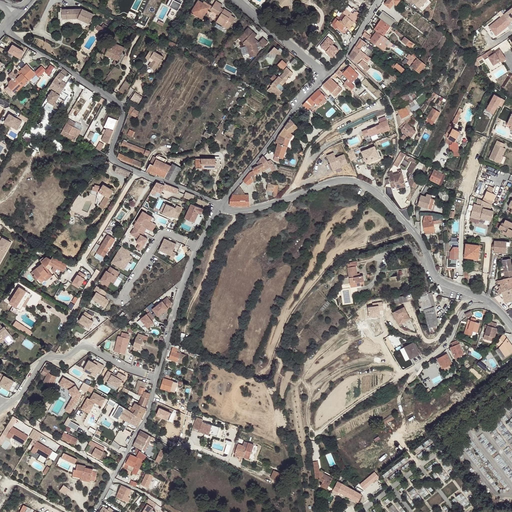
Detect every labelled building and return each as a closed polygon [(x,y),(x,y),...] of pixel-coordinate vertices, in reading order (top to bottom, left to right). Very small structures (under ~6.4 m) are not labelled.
[(150,0),(143,14),(150,18),(159,0),(150,0)] [(173,0),(170,7),(173,8),(168,17),(174,20),(184,1),(181,0),(173,0)] [(426,0),(411,0),(419,8),(426,0)] [(210,7),(204,3),(199,1),(192,13),(202,19),(208,9),(210,7)] [(213,11),(218,3),(217,2),(213,7),(205,1),(204,3),(210,7),(208,9),(213,11)] [(223,5),(218,3),(213,11),(220,16),(216,22),(228,29),(235,18),(231,16),(232,14),(224,9),(224,10),(221,8),(223,5)] [(348,6),(343,13),(354,22),(360,14),(353,9),(348,6)] [(511,7),(490,26),(497,35),(507,26),(506,25),(510,22),(508,20),(511,18),(511,17),(511,7)] [(67,11),(67,20),(78,20),(89,25),(94,15),(82,10),(67,11)] [(382,11),(378,17),(381,19),(390,26),(394,20),(382,11)] [(201,21),(202,19),(192,13),(190,15),(201,21)] [(354,22),(343,13),(339,18),(337,17),(336,19),(336,18),(331,25),(345,34),(354,22)] [(381,19),(375,28),(384,35),(391,26),(390,26),(381,19)] [(99,34),(103,37),(107,29),(102,26),(98,24),(96,27),(101,31),(99,34)] [(261,46),(260,41),(259,42),(254,38),(257,35),(248,28),(238,39),(247,46),(250,45),(252,50),(249,53),(251,58),(256,56),(259,52),(258,47),(261,46)] [(377,31),(371,40),(384,50),(391,41),(384,36),(377,31)] [(329,37),(333,41),(335,39),(333,36),(330,33),(318,47),(327,55),(329,54),(326,52),(327,51),(321,46),(329,37)] [(334,42),(333,41),(329,37),(321,46),(327,51),(326,52),(329,54),(333,57),(339,50),(333,44),(334,42)] [(401,41),(410,48),(414,43),(404,37),(401,41)] [(263,38),(260,41),(261,46),(263,48),(268,42),(263,38)] [(360,38),(355,46),(368,56),(372,51),(365,46),(367,44),(360,38)] [(125,48),(112,42),(109,49),(104,47),(102,53),(106,55),(116,60),(119,61),(123,53),(125,48)] [(178,44),(177,46),(176,48),(187,53),(189,50),(178,44)] [(24,51),(13,45),(9,52),(20,58),(24,51)] [(355,46),(349,56),(356,63),(361,57),(367,62),(370,58),(368,56),(355,46)] [(493,48),(485,53),(496,71),(507,64),(504,60),(509,57),(503,48),(496,52),(493,48)] [(151,50),(146,58),(151,62),(148,67),(154,71),(163,58),(151,50)] [(426,64),(417,58),(410,66),(418,72),(419,73),(426,64)] [(360,63),(358,65),(364,70),(366,72),(370,68),(366,64),(367,64),(366,63),(365,63),(362,60),(360,63)] [(393,63),(390,66),(393,69),(395,67),(402,72),(405,69),(397,63),(395,65),(393,63)] [(28,64),(20,71),(23,73),(30,81),(37,74),(35,72),(28,64)] [(46,73),(49,75),(54,66),(51,64),(46,73)] [(42,66),(35,72),(37,74),(39,77),(47,70),(42,66)] [(349,66),(343,73),(348,78),(344,83),(345,83),(348,86),(352,89),(355,86),(351,83),(359,75),(349,66)] [(418,72),(410,66),(408,69),(416,75),(418,72)] [(285,72),(281,77),(280,76),(278,77),(275,81),(273,84),(271,85),(273,86),(268,91),(279,97),(284,92),(279,89),(283,85),(288,79),(287,78),(289,76),(290,77),(293,73),(287,67),(284,71),(285,72)] [(363,74),(356,67),(355,68),(362,75),(363,74)] [(474,72),(466,69),(464,74),(471,78),(474,72)] [(50,88),(52,90),(60,96),(67,86),(63,82),(70,74),(65,70),(58,77),(50,88)] [(16,94),(30,81),(23,73),(21,75),(19,77),(13,71),(9,75),(13,79),(10,82),(12,84),(9,87),(16,94)] [(335,96),(342,89),(340,87),(338,85),(330,78),(322,86),(327,90),(328,89),(335,96)] [(128,92),(132,85),(127,81),(122,88),(127,91),(128,92)] [(55,110),(57,112),(64,101),(59,98),(60,96),(52,90),(46,99),(49,100),(46,104),(55,110)] [(310,97),(303,105),(304,106),(308,109),(315,102),(317,104),(320,102),(322,99),(325,97),(320,92),(318,90),(310,97)] [(412,91),(408,93),(411,98),(412,100),(412,99),(416,96),(415,94),(413,95),(412,91)] [(408,93),(401,97),(402,99),(402,100),(403,101),(403,102),(411,98),(408,93)] [(55,110),(46,104),(43,108),(53,114),(55,110)] [(402,118),(409,114),(409,113),(411,112),(409,108),(407,109),(405,107),(398,111),(400,114),(397,115),(398,126),(404,122),(402,118)] [(435,121),(440,113),(433,108),(428,117),(435,121)] [(10,114),(5,122),(18,130),(22,121),(10,114)] [(279,135),(276,142),(278,143),(287,146),(290,139),(293,135),(290,133),(298,127),(291,119),(285,127),(279,135)] [(69,120),(61,133),(73,140),(77,134),(79,135),(81,131),(79,129),(74,126),(71,125),(73,122),(69,120)] [(379,124),(362,131),(364,136),(370,134),(371,136),(382,131),(382,132),(390,129),(387,120),(379,123),(379,124)] [(402,129),(401,130),(408,136),(408,135),(413,129),(413,128),(405,122),(399,128),(402,129)] [(454,127),(450,125),(444,136),(446,137),(445,143),(449,145),(450,152),(452,152),(459,151),(458,143),(462,135),(459,134),(459,132),(453,129),(454,127)] [(111,130),(108,128),(107,131),(106,135),(104,140),(110,143),(115,131),(111,130)] [(82,145),(84,142),(86,138),(87,135),(85,133),(84,137),(80,135),(77,141),(80,143),(82,145)] [(497,140),(489,158),(499,162),(502,156),(505,148),(503,147),(504,144),(497,140)] [(151,153),(124,143),(123,147),(150,157),(151,153)] [(287,146),(278,143),(274,156),(275,156),(282,158),(283,158),(287,146)] [(374,146),(361,151),(366,163),(372,161),(371,159),(379,156),(374,146)] [(405,153),(399,150),(392,164),(397,166),(403,154),(404,154),(405,153)] [(144,164),(120,154),(119,158),(142,168),(144,164)] [(147,170),(159,176),(159,175),(165,178),(165,179),(173,182),(180,169),(172,164),(171,167),(164,164),(166,160),(159,156),(158,157),(157,158),(154,157),(147,170)] [(263,156),(260,159),(263,163),(266,169),(270,167),(271,168),(274,167),(272,163),(269,165),(267,161),(263,156)] [(199,159),(199,169),(217,169),(217,167),(220,167),(220,159),(216,159),(216,157),(208,157),(208,159),(199,159)] [(411,173),(418,160),(412,157),(411,160),(413,161),(408,171),(411,173)] [(263,163),(260,159),(257,163),(259,165),(252,169),(253,170),(249,173),(253,181),(253,182),(256,181),(253,175),(255,174),(266,169),(263,163)] [(437,171),(434,170),(430,179),(439,183),(443,174),(441,173),(442,171),(438,169),(437,171)] [(393,172),(388,174),(389,179),(385,180),(387,184),(390,183),(395,182),(396,186),(396,188),(405,186),(402,172),(399,173),(393,175),(393,172)] [(253,181),(249,173),(243,181),(248,185),(253,181)] [(418,181),(410,177),(408,181),(409,185),(415,187),(418,181)] [(179,189),(165,184),(165,186),(157,183),(156,185),(151,193),(156,195),(157,192),(162,194),(164,189),(177,194),(179,189)] [(103,187),(100,192),(106,196),(110,198),(114,191),(104,185),(103,187)] [(493,187),(489,185),(484,196),(493,200),(496,194),(491,192),(493,187)] [(245,195),(239,186),(232,195),(230,200),(229,205),(238,206),(250,206),(249,195),(245,195)] [(194,195),(187,192),(185,197),(191,200),(194,195)] [(423,196),(421,195),(418,205),(428,208),(431,209),(434,199),(431,198),(431,195),(426,194),(426,197),(423,196)] [(110,198),(106,196),(100,207),(104,209),(111,198),(110,198)] [(492,205),(478,199),(477,203),(482,205),(481,206),(474,204),(471,217),(480,219),(481,218),(491,220),(494,211),(486,208),(486,206),(491,208),(492,205)] [(177,208),(168,204),(164,213),(172,217),(173,216),(177,218),(182,208),(178,206),(177,208)] [(204,209),(192,204),(188,212),(185,218),(195,223),(199,215),(199,213),(202,215),(204,209)] [(137,248),(141,250),(148,239),(143,236),(145,232),(144,231),(146,228),(147,228),(149,229),(153,222),(151,221),(153,217),(144,211),(135,225),(136,226),(131,234),(139,238),(137,242),(140,244),(137,248)] [(424,216),(423,222),(424,231),(429,230),(429,231),(434,230),(434,227),(433,224),(433,221),(440,220),(439,216),(432,215),(424,216)] [(500,225),(498,229),(503,231),(502,233),(509,237),(511,231),(511,230),(507,228),(506,228),(507,225),(508,226),(511,227),(511,222),(505,219),(504,223),(502,222),(500,225)] [(94,256),(101,261),(115,239),(108,235),(101,246),(98,251),(94,256)] [(10,242),(0,236),(0,242),(0,243),(0,242),(0,263),(6,252),(5,251),(10,242)] [(177,244),(165,239),(160,250),(167,253),(171,255),(170,258),(174,260),(176,253),(173,252),(177,244)] [(506,252),(506,245),(506,241),(494,241),(494,244),(494,248),(494,251),(506,252)] [(466,244),(465,257),(478,258),(479,247),(479,245),(466,244)] [(123,246),(112,262),(124,269),(132,257),(130,255),(132,252),(123,246)] [(452,267),(457,267),(457,258),(459,259),(459,247),(449,246),(446,246),(446,256),(447,256),(447,267),(452,267)] [(67,264),(55,256),(52,260),(65,268),(67,264)] [(43,286),(54,277),(48,270),(52,267),(62,273),(65,268),(52,260),(48,258),(46,259),(42,262),(43,264),(33,272),(36,276),(43,286)] [(498,286),(500,289),(502,292),(508,290),(508,289),(511,287),(511,267),(510,259),(502,260),(506,278),(503,279),(498,280),(499,283),(500,285),(498,286)] [(107,270),(101,280),(102,281),(105,283),(108,285),(111,281),(114,275),(117,276),(120,272),(111,266),(108,271),(107,270)] [(361,281),(364,281),(363,275),(360,276),(358,276),(357,273),(356,266),(352,266),(348,267),(349,277),(350,283),(355,282),(355,285),(361,284),(361,281)] [(85,275),(80,272),(72,283),(79,287),(84,279),(83,278),(85,275)] [(107,291),(97,285),(94,290),(97,291),(93,298),(102,303),(101,304),(105,307),(109,300),(105,298),(106,297),(104,296),(107,291)] [(18,286),(10,299),(15,301),(18,303),(22,306),(29,293),(18,286)] [(508,290),(502,292),(502,293),(494,297),(499,302),(503,299),(505,304),(508,302),(509,305),(511,303),(511,287),(508,289),(508,290)] [(427,293),(427,295),(420,297),(423,307),(420,308),(421,312),(424,312),(424,310),(434,307),(436,306),(431,292),(427,293)] [(167,298),(153,309),(158,316),(171,306),(171,302),(167,298)] [(410,319),(404,307),(395,312),(401,324),(410,319)] [(439,324),(434,307),(424,310),(424,312),(429,327),(430,332),(434,331),(432,326),(436,325),(439,324)] [(90,313),(83,309),(77,319),(87,325),(91,319),(88,317),(90,313)] [(140,319),(147,328),(153,323),(151,320),(155,318),(150,311),(140,319)] [(399,325),(401,324),(395,312),(393,313),(399,325)] [(477,332),(480,323),(475,322),(471,320),(468,320),(468,322),(470,323),(468,329),(473,331),(477,332)] [(488,325),(485,324),(484,327),(487,328),(484,338),(493,341),(497,328),(496,327),(497,323),(489,321),(488,325)] [(472,336),(473,331),(468,329),(470,323),(468,322),(464,333),(472,336)] [(0,325),(0,338),(1,338),(3,340),(10,335),(4,327),(2,328),(0,325)] [(119,336),(118,337),(114,352),(125,354),(130,335),(122,332),(121,336),(119,336)] [(136,336),(133,346),(135,346),(134,349),(137,350),(138,348),(141,348),(144,339),(144,338),(143,338),(144,335),(138,333),(137,336),(136,336)] [(503,334),(496,343),(500,347),(499,347),(505,356),(511,351),(511,345),(507,338),(503,334)] [(6,344),(13,339),(10,335),(3,340),(3,341),(6,344)] [(465,357),(459,344),(458,340),(451,343),(453,346),(450,348),(456,361),(465,357)] [(414,343),(405,347),(410,358),(421,353),(419,350),(415,344),(414,344),(414,343)] [(173,346),(169,359),(177,362),(180,353),(181,349),(173,346)] [(177,362),(183,364),(186,355),(180,353),(177,362)] [(451,363),(446,354),(437,359),(442,368),(451,363)] [(89,360),(84,370),(96,377),(98,372),(100,372),(104,365),(99,363),(97,365),(93,362),(89,360)] [(444,371),(453,367),(451,363),(442,368),(444,371)] [(51,371),(45,367),(41,374),(46,377),(43,383),(51,387),(56,377),(49,374),(51,371)] [(113,373),(108,371),(104,379),(119,387),(122,380),(124,380),(126,376),(119,372),(117,375),(117,377),(112,374),(113,373)] [(0,373),(0,385),(4,387),(5,386),(9,389),(13,381),(0,373)] [(81,395),(74,385),(63,378),(59,385),(69,390),(73,398),(65,411),(70,414),(81,395)] [(163,378),(160,388),(170,391),(173,381),(163,378)] [(148,398),(150,393),(144,391),(147,382),(140,380),(139,382),(138,382),(136,390),(139,391),(139,393),(143,394),(143,396),(148,398)] [(87,393),(91,387),(84,383),(80,390),(87,393)] [(102,407),(106,400),(95,393),(91,400),(102,407)] [(133,397),(133,398),(130,404),(131,405),(135,399),(136,400),(138,397),(142,399),(143,396),(143,394),(139,393),(138,394),(136,394),(133,397)] [(145,407),(148,398),(143,396),(142,399),(139,405),(145,407)] [(128,410),(127,409),(116,403),(113,408),(114,409),(109,419),(118,423),(120,418),(129,422),(133,414),(134,413),(131,411),(128,410)] [(147,408),(145,407),(139,405),(135,403),(133,407),(131,411),(134,413),(133,414),(142,419),(147,408)] [(164,410),(157,407),(154,413),(161,416),(164,410)] [(138,426),(142,419),(133,414),(129,422),(138,426)] [(203,419),(196,417),(193,428),(200,430),(199,431),(209,434),(212,424),(202,421),(203,419)] [(214,425),(211,434),(219,436),(221,427),(214,425)] [(13,427),(7,436),(11,439),(12,437),(24,444),(29,436),(13,427)] [(34,447),(31,451),(35,454),(36,452),(48,459),(53,451),(37,441),(42,433),(34,429),(30,436),(33,439),(30,444),(34,447)] [(151,439),(152,436),(141,430),(137,438),(146,442),(148,444),(154,447),(156,444),(150,440),(151,439)] [(73,436),(65,432),(61,438),(70,443),(73,436)] [(78,439),(73,436),(70,443),(75,446),(78,439)] [(142,450),(146,442),(137,438),(133,445),(142,450)] [(249,459),(254,445),(244,442),(243,446),(238,444),(235,454),(249,459)] [(92,445),(88,452),(100,459),(104,452),(101,450),(102,448),(97,445),(96,447),(92,445)] [(136,449),(135,452),(137,454),(137,455),(136,454),(135,456),(143,460),(146,455),(140,451),(140,450),(136,449)] [(77,459),(63,453),(61,457),(74,464),(77,459)] [(129,454),(124,462),(139,469),(143,460),(135,456),(130,454),(129,454)] [(139,469),(124,462),(122,466),(122,467),(133,471),(132,472),(137,475),(139,469)] [(72,470),(71,475),(81,476),(81,479),(81,481),(85,482),(85,480),(88,480),(94,481),(95,473),(91,472),(91,470),(84,468),(84,466),(76,465),(75,471),(72,470)] [(314,466),(315,478),(320,478),(319,479),(322,482),(320,485),(327,489),(328,486),(332,478),(324,473),(323,473),(320,471),(319,471),(319,466),(314,466)] [(274,470),(271,478),(278,481),(281,473),(274,470)] [(375,472),(363,481),(366,485),(378,475),(375,472)] [(333,489),(332,492),(338,495),(339,492),(344,494),(348,496),(358,501),(362,494),(357,491),(352,489),(338,481),(337,480),(333,489)] [(359,490),(366,485),(363,481),(357,486),(359,489),(359,490)] [(131,489),(122,485),(117,496),(126,501),(128,496),(131,489)] [(69,490),(63,486),(59,492),(65,496),(69,490)] [(148,499),(145,503),(147,504),(154,508),(156,504),(151,501),(148,499)]
